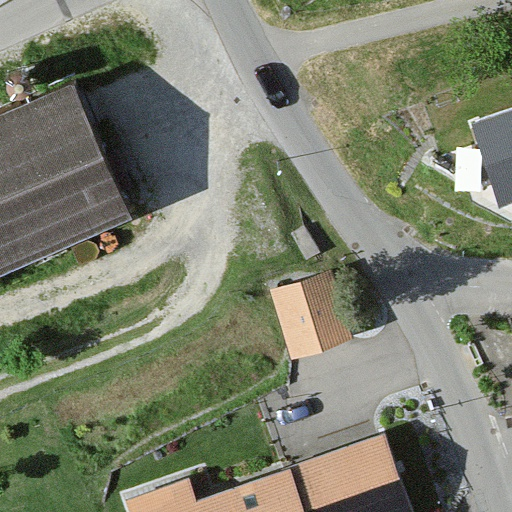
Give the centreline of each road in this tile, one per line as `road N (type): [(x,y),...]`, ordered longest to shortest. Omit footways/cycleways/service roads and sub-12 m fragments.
road 1 (tertiary): [(406,290),(257,62),(227,0)]
road 2 (tertiary): [(488,474),(406,290)]
